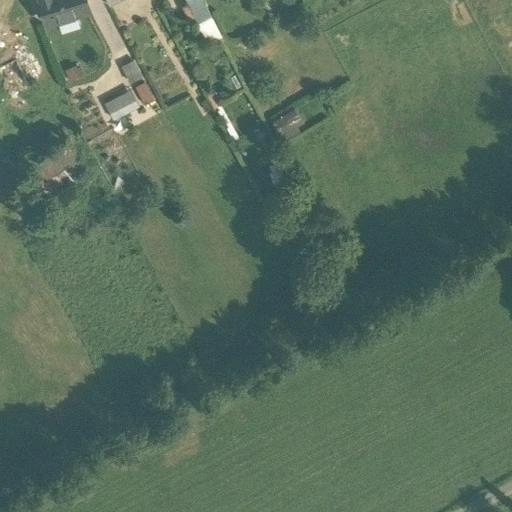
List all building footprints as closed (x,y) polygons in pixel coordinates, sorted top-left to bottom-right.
[(80,0),(39,0),(36,0),(47,35),(88,23),(80,0)] [(114,22),(149,4),(147,0),(104,0),(102,2),(114,22)] [(213,32),(196,0),(183,0),(203,37),(213,32)] [(33,86),(24,68),(0,79),(0,87),(5,99),(33,86)] [(154,111),(136,75),(125,81),(143,117),(154,111)] [(142,121),(135,107),(111,119),(118,133),(142,121)] [(309,138),(300,122),(279,133),(289,149),(309,138)] [(85,180),(67,154),(28,181),(46,207),(85,180)]
